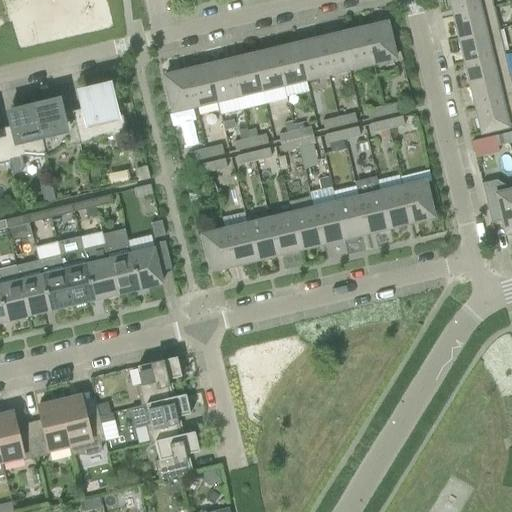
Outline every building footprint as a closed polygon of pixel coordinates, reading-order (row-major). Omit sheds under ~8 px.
[(448,0),(453,17),(493,7),(490,0),(448,0)] [(493,7),(453,17),(459,40),(498,31),(493,7)] [(363,30),(371,65),(395,59),(386,24),(363,30)] [(363,30),(341,35),(349,70),(371,65),(363,30)] [(498,31),(459,40),(464,63),(504,54),(498,31)] [(341,35),(319,40),(327,76),(349,70),(341,35)] [(327,76),(319,40),(297,45),(305,81),(327,76)] [(297,45),(275,51),(283,86),(305,81),(297,45)] [(275,51),(252,56),(261,92),(283,86),(275,51)] [(504,54),(464,63),(470,86),(509,77),(504,54)] [(252,56),(230,61),(239,97),(261,92),(252,56)] [(239,97),(230,61),(208,67),(217,102),(239,97)] [(217,102),(208,67),(186,72),(195,107),(217,102)] [(195,107),(186,72),(163,78),(171,113),(195,107)] [(511,87),(509,77),(470,86),(475,110),(511,100),(511,87)] [(79,111),(71,113),(79,146),(91,143),(91,141),(104,138),(109,138),(120,139),(127,138),(122,116),(118,117),(116,117),(109,91),(79,98),(82,110),(79,111)] [(511,100),(475,110),(481,134),(511,126),(511,100)] [(57,103),(33,109),(45,158),(51,156),(61,150),(66,147),(66,149),(79,146),(71,113),(63,115),(60,116),(57,103)] [(398,104),(382,107),(384,116),(400,112),(398,104)] [(384,116),(382,107),(366,111),(368,120),(384,116)] [(8,128),(1,130),(9,163),(21,160),(21,158),(27,158),(38,159),(45,158),(33,109),(9,115),(12,127),(8,128)] [(337,118),(340,128),(356,124),(353,114),(337,118)] [(340,128),(337,118),(322,122),(324,131),(340,128)] [(387,131),(404,127),(401,118),(385,122),(387,131)] [(385,122),(369,126),(371,134),(387,131),(385,122)] [(303,130),(294,132),(296,140),(312,136),(310,128),(303,130)] [(341,132),(343,141),(359,137),(357,128),(341,132)] [(0,165),(9,163),(1,130),(0,129),(0,165)] [(285,134),(278,135),(280,144),(296,140),(294,132),(285,134)] [(343,141),(341,132),(325,136),(327,145),(343,141)] [(508,144),(506,135),(494,137),(497,147),(508,144)] [(265,136),(249,139),(251,149),(267,145),(265,136)] [(314,146),(312,136),(296,140),(298,149),(312,146),(314,146)] [(251,149),(249,139),(233,143),(235,153),(251,149)] [(296,140),(280,144),(282,152),(298,149),(296,140)] [(220,146),(205,150),(207,158),(222,155),(220,146)] [(312,146),(298,149),(303,171),(313,168),(317,168),(312,146)] [(207,158),(205,150),(189,153),(191,162),(207,158)] [(268,150),(252,153),(255,163),(270,159),(268,150)] [(255,163),(252,153),(236,157),(238,166),(254,163),(255,163)] [(284,157),(277,159),(280,171),(287,170),(284,157)] [(226,169),(224,161),(209,165),(210,173),(226,169)] [(210,173),(209,165),(192,169),(194,177),(210,173)] [(149,180),(146,168),(133,171),(136,184),(149,180)] [(503,186),(495,181),(481,185),(490,223),(501,221),(505,235),(511,232),(511,190),(504,193),(503,186)] [(401,188),(410,224),(433,218),(424,183),(401,188)] [(135,198),(152,194),(150,186),(133,190),(135,198)] [(401,188),(379,194),(388,229),(410,224),(401,188)] [(379,194),(357,199),(365,234),(388,229),(379,194)] [(93,200),(95,208),(112,204),(110,196),(93,200)] [(357,199),(335,204),(343,240),(365,234),(357,199)] [(97,216),(95,208),(93,200),(76,204),(78,212),(84,211),(86,219),(97,216)] [(335,204),(313,210),(321,245),(343,240),(335,204)] [(67,215),(65,207),(49,211),(50,219),(67,215)] [(313,210),(291,215),(299,250),(321,245),(313,210)] [(50,219),(49,211),(32,215),(34,223),(50,219)] [(291,215),(269,220),(277,256),(299,250),(291,215)] [(4,221),(6,229),(23,225),(21,217),(4,221)] [(269,220),(247,226),(255,261),(277,256),(269,220)] [(164,236),(161,222),(150,224),(154,239),(164,236)] [(247,226),(224,231),(233,266),(255,261),(247,226)] [(233,266),(224,231),(201,237),(210,272),(233,266)] [(125,236),(101,236),(104,246),(108,261),(116,295),(138,290),(130,256),(126,242),(125,236)] [(79,238),(56,243),(60,256),(72,306),(94,301),(82,251),(79,238)] [(153,250),(130,256),(138,290),(161,284),(158,273),(170,270),(164,243),(152,246),(153,250)] [(116,295),(108,261),(104,246),(82,251),(94,301),(116,295)] [(72,306),(60,256),(37,262),(38,263),(49,311),(72,306)] [(49,311),(38,263),(16,268),(27,317),(49,311)] [(27,317),(16,268),(15,267),(0,271),(0,300),(5,322),(27,317)] [(140,407),(185,396),(185,395),(172,399),(168,381),(181,378),(176,358),(136,367),(141,386),(136,387),(140,407)] [(189,415),(185,396),(140,407),(141,407),(146,406),(150,423),(145,425),(149,445),(154,443),(194,434),(194,433),(181,436),(176,418),(189,415)] [(101,451),(99,444),(104,442),(101,429),(100,425),(99,418),(98,417),(98,416),(86,419),(81,397),(59,403),(69,447),(71,457),(77,456),(88,457),(98,455),(101,451)] [(69,447),(59,403),(37,408),(42,429),(30,432),(36,459),(49,455),(48,451),(69,447)] [(107,404),(96,407),(98,417),(110,414),(107,404)] [(36,459),(30,432),(18,435),(13,414),(0,416),(0,458),(1,463),(22,458),(23,462),(36,459)] [(111,414),(98,417),(99,418),(100,425),(113,422),(111,414)] [(154,443),(159,461),(154,462),(158,482),(192,474),(192,473),(189,473),(185,456),(198,453),(194,434),(154,443)] [(217,471),(201,474),(203,483),(211,488),(220,486),(217,471)]
